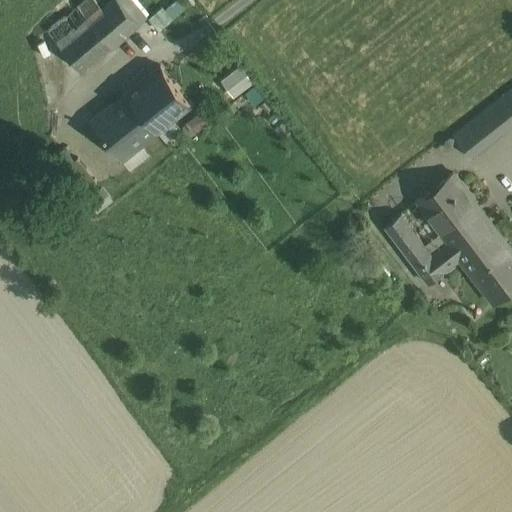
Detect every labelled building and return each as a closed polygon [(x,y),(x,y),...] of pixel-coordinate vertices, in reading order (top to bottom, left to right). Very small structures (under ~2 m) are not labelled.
[(99,0),(88,0),(52,30),(84,71),(151,19),(135,0),(115,0),(106,7),(99,0)] [(161,66),(90,120),(123,160),(192,105),(161,66)] [(511,97),(462,138),(477,157),(511,129),(511,97)] [(193,133),(208,119),(199,109),(184,124),(193,133)] [(78,158),(60,171),(78,196),(98,181),(78,158)] [(511,242),(457,174),(422,203),(454,243),(467,258),(502,303),(511,294),(511,242)] [(87,196),(96,210),(113,200),(104,186),(87,196)] [(408,215),(391,229),(435,284),(467,258),(454,243),(439,254),(408,215)]
